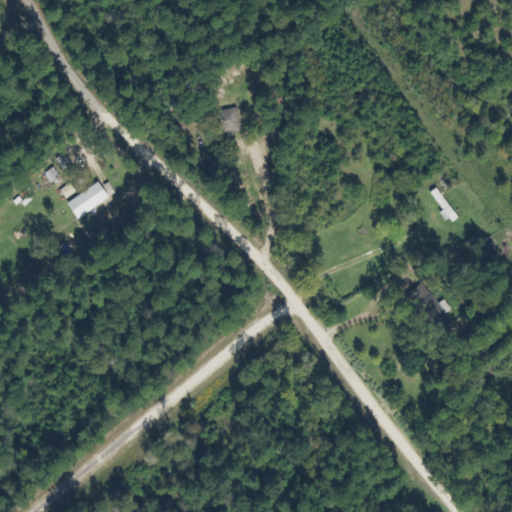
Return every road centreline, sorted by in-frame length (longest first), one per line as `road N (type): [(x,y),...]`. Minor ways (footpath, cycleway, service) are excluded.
road 1 (residential): [(458,511),(345,375),(275,261),(47,0)]
road 2 (residential): [(45,511),(292,291)]
